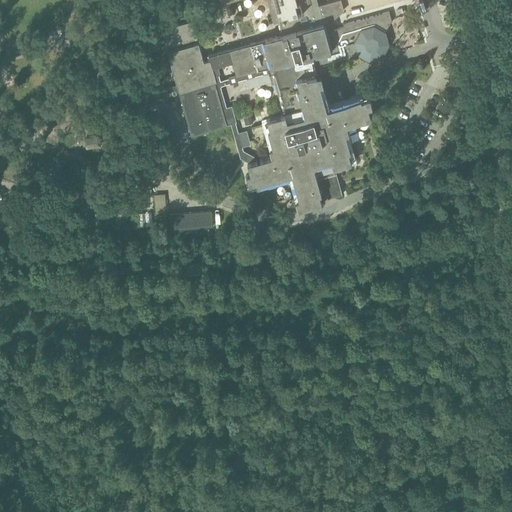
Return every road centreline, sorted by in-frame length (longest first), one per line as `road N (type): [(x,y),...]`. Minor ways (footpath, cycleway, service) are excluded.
road 1 (unclassified): [(511,399),(492,146)]
road 2 (unclassified): [(492,146),(483,13)]
